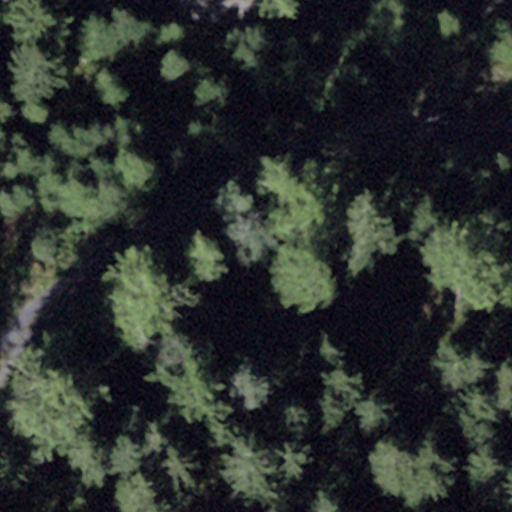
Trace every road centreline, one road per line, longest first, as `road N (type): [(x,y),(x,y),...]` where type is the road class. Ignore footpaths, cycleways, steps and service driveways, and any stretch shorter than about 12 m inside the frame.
road 1 (track): [(0,385),(80,272),(244,159),(428,130),(511,137)]
road 2 (track): [(411,0),(317,18),(164,0)]
